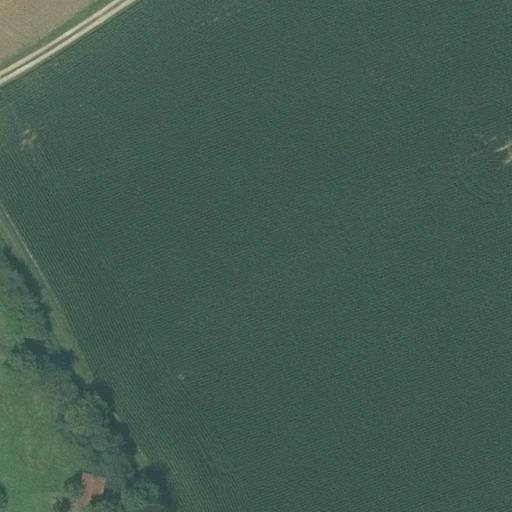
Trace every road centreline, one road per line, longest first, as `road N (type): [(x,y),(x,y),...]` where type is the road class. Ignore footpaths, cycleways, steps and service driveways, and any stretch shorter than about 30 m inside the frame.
road 1 (track): [(0,222),(162,511)]
road 2 (track): [(123,0),(0,73)]
